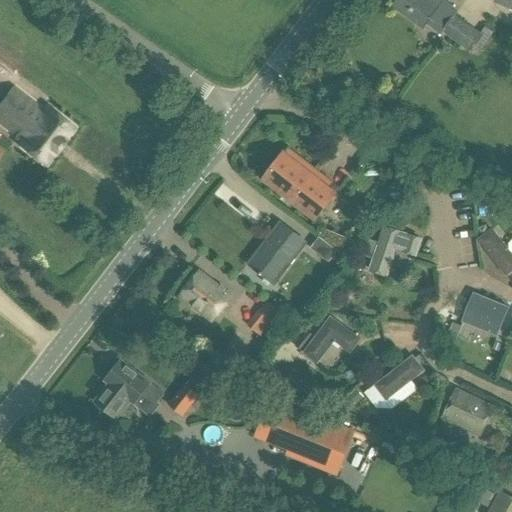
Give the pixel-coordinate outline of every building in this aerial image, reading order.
[(445,0),(400,0),(395,7),(424,28),(427,24),(441,34),(442,32),(469,53),(483,33),(458,15),(460,11),(445,0)] [(511,0),(497,0),(495,4),(511,11),(511,0)] [(50,160),(80,126),(56,104),(53,108),(22,81),(0,106),(0,108),(29,135),(26,139),(50,160)] [(286,153),(265,179),(317,220),(338,193),(330,187),(334,183),(290,149),(287,153),(286,153)] [(366,170),(372,154),(363,150),(356,166),(366,170)] [(0,213),(26,190),(0,161),(0,213)] [(282,224),(251,264),(275,283),(307,243),(282,224)] [(511,250),(493,226),(479,238),(508,275),(511,271),(511,250)] [(383,227),(368,273),(387,279),(390,269),(399,271),(400,268),(391,265),(395,253),(415,260),(422,240),(383,227)] [(320,238),(311,249),(334,267),(343,256),(320,238)] [(201,272),(182,296),(214,321),(232,297),(201,272)] [(258,294),(248,306),(267,321),(276,309),(258,294)] [(472,294),(460,324),(496,338),(508,308),(472,294)] [(332,316),(303,354),(318,365),(335,342),(351,354),(363,339),(332,316)] [(411,356),(372,386),(384,402),(424,371),(411,356)] [(162,395),(120,362),(104,382),(111,387),(100,402),(118,415),(129,401),(133,405),(142,394),(155,404),(162,395)] [(196,396),(183,386),(168,405),(181,415),(196,396)] [(455,389),(441,419),(480,438),(494,408),(455,389)] [(256,394),(243,428),(320,459),(334,425),(256,394)] [(511,440),(500,445),(505,459),(511,456),(511,440)] [(511,511),(511,499),(497,491),(485,511),(511,511)]
